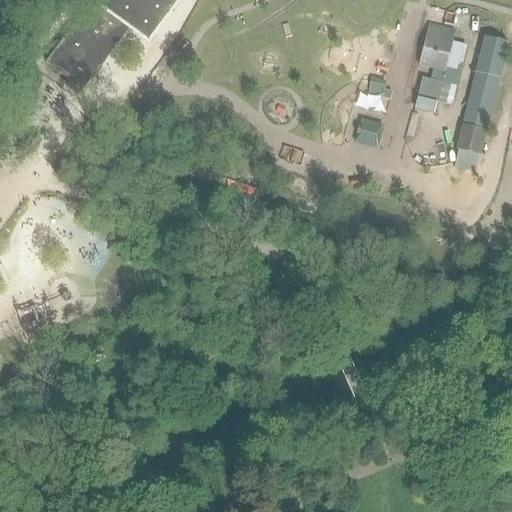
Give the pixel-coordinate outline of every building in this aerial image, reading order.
[(113,0),(105,11),(123,24),(128,17),(144,29),(165,0),(113,0)] [(94,3),(65,42),(62,40),(45,64),(70,82),(67,87),(77,94),(89,78),(93,81),(101,69),(98,67),(127,27),(94,3)] [(453,43),(456,31),(429,24),(417,67),(436,72),(433,81),(419,78),(414,98),(437,104),(438,101),(446,103),(447,100),(450,101),(454,87),(464,46),(453,43)] [(478,74),(472,99),(492,104),(506,43),(482,37),(474,73),(478,74)] [(384,84),(372,81),(368,95),(381,98),(384,84)] [(489,118),(465,112),(461,127),(485,133),(489,118)] [(361,122),(356,142),(375,148),(381,128),(361,122)] [(479,246),(467,252),(482,278),(491,273),(500,268),(486,242),(479,246)]
